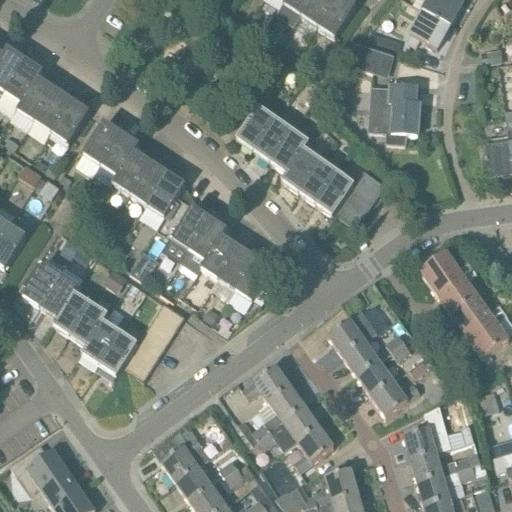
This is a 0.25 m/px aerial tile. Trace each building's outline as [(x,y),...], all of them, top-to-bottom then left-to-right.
[(300,21),(314,0),(289,0),(283,10),(300,21)] [(317,32),(338,0),(337,0),(314,0),(300,21),(317,32)] [(317,32),(335,44),(356,12),(338,0),(317,32)] [(404,0),(402,4),(412,10),(423,16),(422,17),(450,32),(463,8),(448,0),(447,0),(404,0)] [(437,54),(450,32),(422,17),(410,39),(411,39),(407,47),(415,52),(420,44),(437,54)] [(371,37),(367,50),(382,55),(386,42),(371,37)] [(355,51),(349,72),(375,80),(382,59),(355,51)] [(0,68),(9,55),(8,54),(3,61),(0,58),(0,68)] [(487,55),(481,56),(482,69),(488,68),(502,67),(501,54),(487,55)] [(9,55),(0,68),(0,94),(4,98),(26,66),(9,55)] [(17,116),(43,77),(26,66),(4,98),(21,109),(16,115),(17,116)] [(34,127),(55,95),(39,85),(43,78),(43,77),(17,116),(34,127)] [(371,92),(370,109),(388,110),(391,110),(391,139),(384,139),(384,147),(404,148),(404,140),(417,141),(419,110),(417,110),(418,93),(389,91),(388,93),(371,92)] [(51,138),(72,107),(55,95),(34,127),(51,138)] [(51,138),(69,150),(90,118),(72,107),(51,138)] [(468,109),(470,129),(484,127),(481,107),(468,109)] [(253,156),(275,125),(258,113),(236,144),(253,156)] [(270,167),(292,137),(275,125),(253,156),(270,167)] [(100,171),(121,139),(104,128),(83,159),(100,171)] [(282,186),(308,148),(292,137),(270,167),(285,179),(281,185),(282,186)] [(113,189),(138,151),(121,139),(100,171),(116,182),(112,188),(113,189)] [(492,142),(482,143),(484,153),(488,184),(511,180),(511,167),(509,150),(508,139),(492,142)] [(19,149),(8,142),(4,149),(15,155),(19,149)] [(298,198),(320,166),(305,155),(309,149),(308,148),(282,186),(298,198)] [(130,200),(151,168),(135,158),(139,151),(138,151),(113,189),(130,200)] [(35,170),(54,183),(61,173),(50,166),(48,170),(39,164),(35,170)] [(315,209),(337,178),(320,166),(298,198),(315,209)] [(147,212),(168,180),(151,168),(130,200),(147,212)] [(390,181),(402,194),(415,182),(404,169),(390,181)] [(18,181),(34,191),(41,181),(25,170),(18,181)] [(364,176),(357,187),(378,202),(385,191),(364,176)] [(335,218),(342,208),(349,197),(354,190),(337,178),(315,209),(332,221),(335,218)] [(64,179),(60,184),(68,190),(72,184),(64,179)] [(178,203),(186,191),(168,180),(147,212),(164,223),(178,203)] [(47,184),(39,197),(51,205),(59,193),(47,184)] [(349,197),(370,212),(378,202),(357,187),(354,190),(349,197)] [(349,197),(342,208),(363,222),(370,212),(349,197)] [(164,223),(157,234),(171,243),(189,255),(210,224),(192,212),(192,213),(178,203),(164,223)] [(356,233),(363,222),(342,208),(335,218),(356,233)] [(206,266),(227,235),(210,224),(189,255),(206,266)] [(0,243),(8,231),(0,225),(0,243)] [(0,270),(5,274),(26,243),(8,231),(0,243),(0,270)] [(50,248),(63,257),(71,246),(57,237),(50,248)] [(207,267),(202,274),(218,285),(239,253),(223,243),(222,242),(206,266),(207,267)] [(74,259),(87,268),(92,260),(79,251),(74,259)] [(116,259),(124,264),(128,257),(120,252),(116,259)] [(235,296),(256,265),(239,253),(218,285),(235,296)] [(143,256),(129,278),(144,287),(158,266),(143,256)] [(452,321),(477,302),(466,286),(476,279),(468,268),(458,275),(446,259),(420,277),(452,321)] [(261,295),(274,276),(256,265),(235,296),(252,308),(261,295)] [(39,312),(61,280),(43,268),(22,301),(39,312)] [(104,289),(117,298),(127,283),(113,274),(104,289)] [(52,330),(78,291),(61,280),(39,312),(56,323),(51,330),(52,330)] [(127,296),(132,299),(137,291),(131,288),(127,296)] [(375,315),(387,307),(373,288),(362,296),(375,315)] [(253,307),(261,312),(269,301),(261,296),(253,307)] [(73,299),(52,330),(69,341),(90,310),(74,299),(73,299)] [(346,306),(353,316),(363,309),(356,299),(349,304),(346,306)] [(477,302),(452,321),(467,342),(483,364),(484,363),(490,359),(499,352),(509,345),(506,342),(511,337),(511,328),(507,321),(503,316),(499,311),(490,319),(478,302),(477,302)] [(164,309),(157,320),(178,334),(185,323),(164,309)] [(90,310),(69,341),(75,345),(86,352),(107,321),(90,310)] [(202,322),(212,329),(219,318),(209,312),(202,322)] [(376,338),(368,326),(362,318),(328,342),(343,362),(365,346),(376,338)] [(178,334),(157,320),(150,330),(171,344),(178,334)] [(99,371),(120,339),(103,328),(108,321),(107,321),(86,352),(82,359),(99,371)] [(150,330),(143,341),(164,355),(171,344),(150,330)] [(137,350),(120,339),(99,371),(116,382),(123,373),(129,362),(136,352),(137,350)] [(392,357),(404,348),(398,339),(385,348),(392,357)] [(136,352),(157,365),(164,355),(143,341),(137,350),(136,352)] [(357,382),(379,366),(365,346),(343,362),(357,382)] [(392,357),(399,367),(411,358),(404,348),(392,357)] [(129,362),(150,376),(157,365),(136,352),(129,362)] [(143,386),(150,376),(129,362),(123,373),(143,386)] [(422,366),(411,375),(417,383),(433,369),(428,363),(423,368),(422,366)] [(371,402),(394,386),(379,366),(357,382),(371,402)] [(269,408),(290,392),(276,372),(242,396),(248,405),(261,396),(269,408)] [(386,422),(420,398),(414,389),(402,398),(394,386),(371,402),(386,422)] [(283,428),(305,412),(290,392),(269,408),(277,419),(252,437),(247,428),(245,425),(239,429),(253,449),(258,446),(270,437),(283,428)] [(479,400),(484,418),(498,414),(494,397),(479,400)] [(447,440),(439,413),(439,411),(423,419),(428,434),(403,441),(410,465),(436,457),(432,444),(447,440)] [(305,412),(283,428),(297,448),(319,432),(305,412)] [(201,452),(196,445),(197,444),(190,432),(180,438),(153,457),(176,488),(198,472),(209,465),(200,453),(201,452)] [(306,460),(294,468),(296,472),(300,476),(312,468),(333,453),(319,432),(297,448),(306,460)] [(474,447),(470,432),(461,434),(466,449),(474,447)] [(258,446),(265,455),(277,446),(270,437),(258,446)] [(40,449),(10,470),(17,481),(32,503),(41,497),(69,478),(54,456),(48,460),(40,449)] [(478,459),(440,470),(436,457),(410,465),(417,488),(443,481),(443,480),(458,476),(472,471),(480,469),(478,459)] [(503,460),(494,463),(497,476),(506,474),(511,498),(511,457),(502,460),(503,460)] [(225,483),(238,474),(231,465),(219,474),(225,483)] [(238,474),(225,483),(233,495),(246,486),(254,480),(246,469),(238,474)] [(472,471),(458,476),(461,486),(475,482),(472,471)] [(190,508),(212,492),(198,472),(176,488),(190,508)] [(314,500),(308,502),(300,489),(276,503),(282,511),(310,511),(358,499),(351,475),(325,483),(328,494),(317,497),(316,495),(313,496),(314,500)] [(41,497),(50,511),(59,511),(82,497),(69,478),(41,497)] [(424,511),(450,504),(443,481),(417,488),(424,511)] [(192,511),(226,511),(227,511),(221,504),(233,495),(225,483),(212,492),(190,508),(192,511)] [(268,511),(273,508),(267,501),(260,489),(252,494),(250,496),(257,507),(250,511),(245,511),(244,511),(226,511),(227,511),(226,511),(268,511)] [(488,493),(469,499),(471,507),(472,511),(493,511),(490,498),(488,493)] [(59,511),(92,511),(82,497),(59,511)] [(361,511),(358,499),(310,511),(361,511)]
